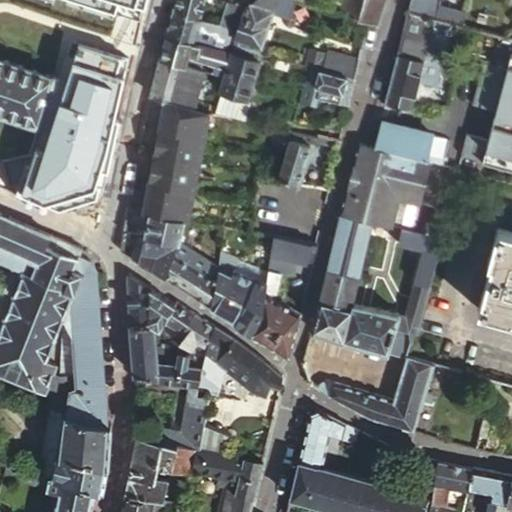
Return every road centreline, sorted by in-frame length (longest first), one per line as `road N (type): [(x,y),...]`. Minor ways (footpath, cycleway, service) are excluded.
road 1 (residential): [(390,0),(361,114),(348,131),(291,378)]
road 2 (residential): [(110,251),(123,424),(104,511)]
road 3 (residential): [(159,0),(110,251)]
road 4 (residential): [(511,460),(370,424),(291,378)]
road 5 (residential): [(291,378),(247,339),(110,251)]
road 6 (residential): [(291,378),(256,511)]
road 7 (unknown): [(440,323),(482,205)]
road 8 (residential): [(0,200),(110,251)]
